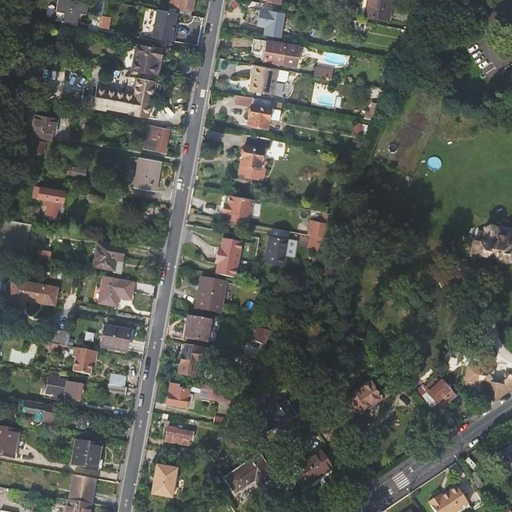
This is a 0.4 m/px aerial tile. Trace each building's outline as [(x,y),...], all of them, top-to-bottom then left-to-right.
[(70,0),(56,0),(53,21),(76,25),(78,12),(85,14),(87,3),(70,0)] [(190,15),(192,0),(169,0),(168,11),(176,13),(190,15)] [(233,0),(230,3),(235,10),(240,5),(235,0),(233,0)] [(387,20),(390,0),(365,0),(363,15),(387,20)] [(168,11),(156,9),(151,37),(173,41),(175,32),(172,31),(174,22),(176,13),(168,11)] [(265,27),(264,34),(279,37),(283,14),(260,10),(257,25),(265,27)] [(404,29),(396,48),(403,51),(412,30),(404,29)] [(285,44),(267,41),(255,39),(253,52),(258,52),(257,56),(263,60),(282,64),(283,58),(296,60),(298,48),(285,45),(285,44)] [(158,75),(163,48),(158,47),(140,44),(138,44),(133,71),(154,75),(158,75)] [(277,69),(253,64),(250,78),(253,78),(250,91),(270,94),(273,82),(275,83),(275,80),(284,81),(286,80),(288,70),(277,69)] [(316,67),(315,75),(331,78),(333,71),(316,67)] [(147,117),(153,81),(136,78),(133,94),(96,87),(92,107),(106,109),(107,104),(131,108),(130,114),(147,117)] [(245,104),(246,96),(237,94),(236,102),(245,104)] [(269,108),(270,101),(254,98),(253,105),(251,105),(247,124),(266,127),(270,109),(269,108)] [(270,101),(269,108),(270,109),(280,110),(281,103),(270,101)] [(54,133),(57,118),(35,114),(32,129),(54,133)] [(147,126),(146,134),(150,134),(148,149),(164,152),(168,129),(147,126)] [(270,150),(272,139),(247,135),(240,173),(247,174),(247,177),(258,179),(259,176),(263,177),(267,160),(261,159),(263,149),(270,150)] [(47,142),(34,140),(32,152),(44,154),(47,142)] [(149,190),(155,160),(134,156),(131,169),(123,167),(120,183),(128,185),(128,186),(149,190)] [(73,168),(86,170),(87,164),(74,162),(73,168)] [(86,170),(73,168),(72,175),(85,177),(86,170)] [(13,195),(15,186),(3,184),(1,193),(13,195)] [(64,222),(65,218),(66,209),(70,209),(73,193),(39,186),(38,198),(49,200),(48,206),(52,206),(50,219),(64,222)] [(107,187),(105,197),(120,199),(122,190),(107,187)] [(250,217),(254,199),(229,195),(228,203),(223,202),(222,212),(226,213),(247,217),(250,217)] [(138,211),(141,211),(151,213),(152,213),(153,205),(139,203),(139,206),(138,211)] [(150,221),(151,213),(141,211),(140,220),(150,221)] [(0,258),(17,261),(23,224),(0,219),(0,227),(5,228),(0,254),(0,258)] [(323,236),(329,222),(311,219),(308,234),(316,235),(323,236)] [(474,239),(471,252),(479,254),(480,253),(508,259),(511,255),(511,254),(511,233),(484,227),(481,240),(474,239)] [(267,234),(263,262),(284,265),(288,238),(287,238),(289,231),(273,228),(271,235),(267,234)] [(314,241),(306,258),(311,263),(323,236),(322,236),(316,235),(314,241)] [(118,272),(122,249),(96,244),(93,268),(118,272)] [(215,265),(214,273),(230,276),(232,265),(238,266),(240,258),(233,257),(235,247),(218,244),(214,265),(215,265)] [(51,253),(38,251),(36,265),(49,267),(51,253)] [(129,298),(132,282),(123,280),(103,277),(97,302),(115,305),(117,296),(129,298)] [(225,281),(200,277),(195,307),(219,311),(225,281)] [(24,301),(53,306),(57,289),(12,281),(7,307),(22,310),(24,301)] [(265,308),(262,326),(270,328),(272,316),(276,316),(278,310),(265,308)] [(206,341),(210,319),(188,315),(184,337),(206,341)] [(103,326),(100,345),(124,350),(127,331),(103,326)] [(271,330),(257,328),(252,339),(265,345),(271,330)] [(49,331),(47,342),(59,345),(67,346),(69,335),(49,331)] [(188,373),(195,375),(197,364),(213,366),(213,363),(216,363),(218,355),(215,354),(215,350),(184,344),(183,355),(182,355),(179,373),(187,375),(188,373)] [(95,358),(96,351),(75,348),(74,358),(76,359),(74,372),(90,375),(93,358),(95,358)] [(255,367),(259,358),(247,356),(243,372),(252,374),(255,367)] [(481,383),(493,401),(511,387),(511,374),(508,374),(508,375),(504,374),(503,382),(496,385),(495,385),(494,385),(490,379),(492,371),(476,367),(473,381),(477,382),(477,383),(481,383)] [(252,374),(243,372),(242,381),(248,382),(252,374)] [(125,375),(111,373),(108,384),(113,385),(124,387),(125,375)] [(46,393),(53,395),(56,395),(55,397),(63,399),(64,399),(77,402),(79,385),(65,382),(65,380),(59,379),(60,376),(52,374),(52,378),(48,378),(46,393)] [(427,389),(423,393),(420,396),(430,408),(437,402),(441,407),(455,396),(440,379),(435,378),(425,387),(427,389)] [(359,413),(381,398),(370,382),(348,396),(349,398),(342,403),(351,416),(358,411),(359,413)] [(181,389),(181,385),(171,383),(167,404),(188,408),(191,392),(191,391),(181,389)] [(124,394),(125,387),(124,387),(113,385),(112,392),(124,394)] [(191,392),(204,394),(205,389),(181,385),(181,389),(191,391),(191,392)] [(205,389),(204,394),(204,398),(238,404),(239,404),(242,396),(205,389)] [(280,407),(275,400),(254,414),(266,433),(294,414),(286,403),(280,407)] [(53,417),(55,407),(25,402),(23,412),(53,417)] [(217,418),(216,424),(229,426),(230,422),(231,420),(217,418)] [(0,425),(0,452),(15,455),(20,429),(0,425)] [(192,440),(193,432),(176,429),(176,428),(168,426),(165,441),(188,445),(189,440),(192,440)] [(101,445),(76,441),(71,464),(96,469),(101,445)] [(511,446),(505,451),(504,449),(496,454),(511,477),(511,446)] [(199,451),(180,447),(179,452),(198,456),(199,451)] [(211,449),(208,457),(214,459),(217,452),(211,449)] [(310,484),(334,469),(321,451),(298,467),(310,484)] [(226,479),(236,494),(259,478),(263,485),(275,476),(260,455),(226,479)] [(178,468),(157,465),(151,494),(172,498),(178,468)] [(475,472),(469,476),(478,490),(485,485),(475,472)] [(91,504),(95,478),(73,474),(69,500),(90,504),(91,504)] [(439,491),(427,499),(436,511),(451,511),(467,502),(455,485),(441,494),(439,491)] [(88,511),(90,504),(69,500),(67,500),(65,511),(88,511)]
